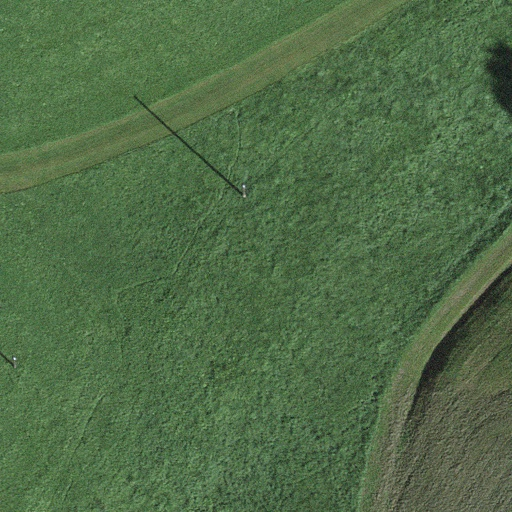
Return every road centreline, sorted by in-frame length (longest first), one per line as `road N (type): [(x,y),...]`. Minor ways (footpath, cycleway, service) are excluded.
road 1 (track): [(0,177),(77,160),(135,135),(381,0)]
road 2 (track): [(374,511),(394,410),(421,352),(511,244)]
